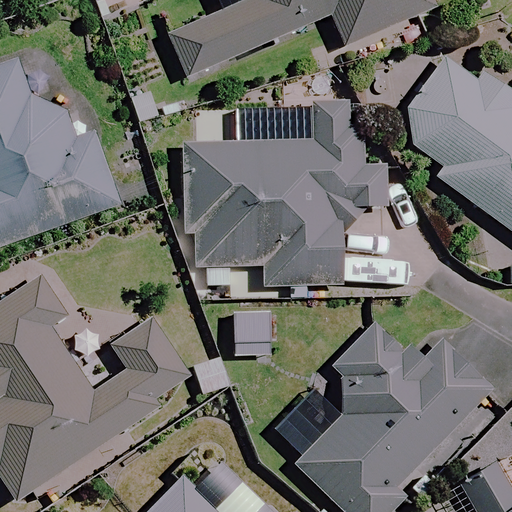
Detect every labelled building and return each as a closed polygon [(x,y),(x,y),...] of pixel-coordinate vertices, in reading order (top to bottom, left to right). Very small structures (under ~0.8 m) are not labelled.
[(244,0),(245,0),(151,41),(171,87),(321,22),(335,53),(427,13),(420,0),(244,0)] [(476,82),(439,55),(408,97),(413,144),(445,167),(438,176),(511,231),(511,93),(483,72),(476,82)] [(0,69),(0,245),(112,204),(118,207),(92,127),(76,133),(11,98),(0,69)] [(293,154),(176,143),(168,238),(183,239),(181,271),(249,277),(248,291),(321,297),(325,257),(340,258),(343,224),(355,226),(356,211),(377,212),(381,168),(358,166),(360,142),(351,142),(353,110),(297,105),(293,154)] [(57,321),(28,276),(6,290),(11,297),(0,303),(0,508),(185,388),(143,323),(102,350),(117,374),(83,396),(41,331),(57,321)] [(368,318),(314,376),(344,403),(284,469),(331,511),(391,511),(403,500),(394,492),(489,389),(437,342),(418,363),(368,318)] [(511,511),(511,479),(504,466),(446,502),(452,511),(511,511)] [(202,511),(172,482),(143,511),(202,511)]
